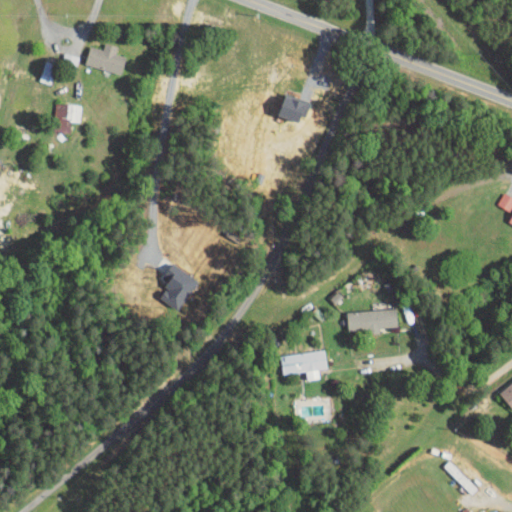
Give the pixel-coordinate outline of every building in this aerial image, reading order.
[(92,42),(78,39),(74,59),(111,66),(115,49),(105,47),(106,38),(94,35),(92,42)] [(298,96),(275,88),(268,109),(291,117),(298,96)] [(69,114),(70,98),(44,96),(43,112),(69,114)] [(498,205),(505,193),(493,186),(486,198),(498,205)] [(498,216),(511,223),(511,196),(510,195),(498,216)] [(166,304),(186,274),(161,257),(152,270),(159,275),(148,291),(166,304)] [(337,326),(369,325),(369,321),(386,321),(385,303),(336,305),(337,326)] [(269,349),(272,368),(295,364),(296,373),(308,372),(307,363),(316,361),(313,343),(269,349)] [(504,404),(511,396),(511,366),(489,387),(504,404)]
